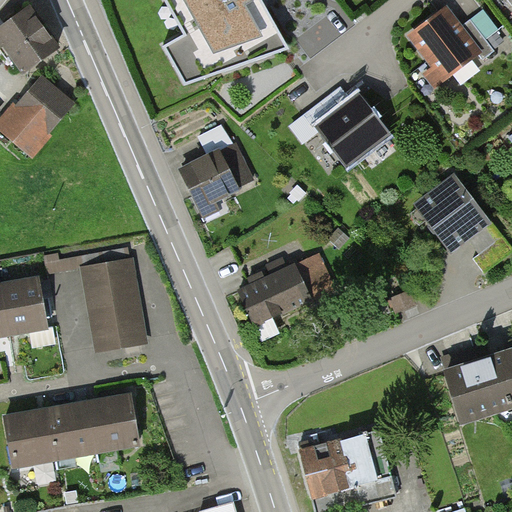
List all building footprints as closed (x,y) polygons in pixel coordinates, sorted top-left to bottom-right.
[(261,0),(165,0),(184,33),(164,46),(185,86),(289,49),(261,0)] [(55,46),(30,5),(0,23),(0,49),(13,71),(55,46)] [(480,47),(449,6),(408,37),(439,78),(480,47)] [(40,69),(0,119),(0,133),(31,158),(77,98),(40,69)] [(388,132),(359,93),(316,126),(345,164),(388,132)] [(218,151),(180,168),(202,217),(240,200),(218,151)] [(488,220),(453,171),(413,199),(448,248),(488,220)] [(144,343),(130,254),(81,262),(95,350),(144,343)] [(291,259),(236,287),(251,318),(307,290),(291,259)] [(36,270),(0,276),(0,334),(46,327),(36,270)] [(511,343),(442,368),(460,421),(511,402),(511,343)] [(132,391),(3,415),(12,463),(141,440),(132,391)] [(375,422),(294,443),(312,511),(392,491),(375,422)]
